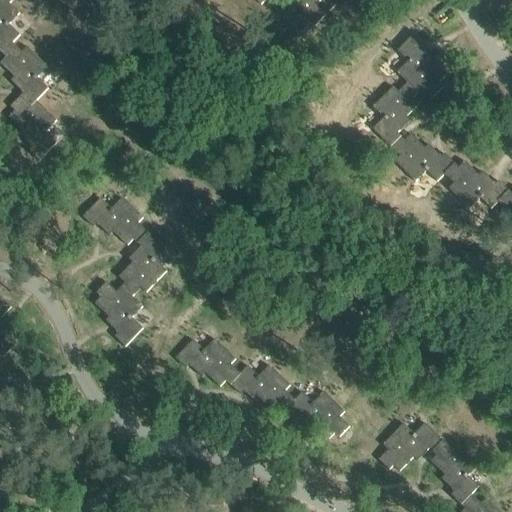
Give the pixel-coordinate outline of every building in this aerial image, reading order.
[(0,0),(0,54),(10,44),(11,44),(18,37),(7,26),(18,15),(7,5),(2,0),(0,0)] [(278,0),(274,5),(291,24),(303,13),(313,24),(335,4),(330,0),(278,0)] [(403,90),(414,100),(418,96),(428,105),(439,95),(434,90),(440,84),(426,70),(430,67),(417,54),(421,51),(410,40),(392,58),(403,69),(392,80),(402,90),(403,90)] [(22,95),(19,98),(29,107),(34,102),(35,103),(47,90),(36,80),(46,68),(25,48),(20,53),(11,44),(10,44),(0,54),(4,59),(0,63),(0,66),(12,79),(9,83),(22,95)] [(403,90),(402,90),(393,99),(388,94),(368,115),(379,126),(368,137),(385,155),(396,144),(393,141),(406,128),(402,125),(416,111),(410,104),(414,100),(403,90)] [(55,123),(35,103),(34,102),(29,107),(19,98),(9,109),(13,113),(7,119),(21,133),(18,137),(31,149),(27,152),(38,163),(56,144),(45,134),(55,123)] [(396,144),(385,155),(395,164),(390,169),(411,190),(422,179),(433,190),(441,182),(440,181),(450,171),(440,161),(437,165),(424,152),(421,156),(407,142),(400,148),(396,144)] [(440,181),(441,182),(450,191),(445,196),(466,217),(477,206),(488,217),(495,209),(494,209),(505,198),(495,188),(491,192),(479,179),(475,183),(461,169),(455,175),(450,171),(440,181)] [(137,243),(148,232),(138,223),(143,218),(122,198),(112,209),(100,198),(83,217),(90,223),(93,227),(97,223),(110,236),(113,232),(128,246),(134,240),(137,243)] [(494,209),(495,209),(504,218),(499,223),(511,236),(511,199),(509,202),(505,198),(494,209)] [(125,283),(122,287),(132,297),(141,288),(146,293),(167,272),(156,261),(166,250),(148,232),(137,243),(141,247),(129,259),(132,263),(119,277),(125,283)] [(132,297),(122,287),(117,292),(107,282),(96,293),(101,297),(94,304),(109,317),(105,321),(119,333),(115,337),(119,340),(119,341),(125,347),(143,329),(132,318),(143,307),(132,297)] [(0,315),(2,317),(11,307),(1,298),(0,299),(0,315)] [(0,356),(1,356),(3,358),(13,348),(2,338),(0,341),(0,356)] [(230,384),(240,374),(231,365),(235,360),(214,339),(204,350),(193,340),(175,358),(186,369),(189,365),(198,374),(199,374),(202,377),(206,373),(220,387),(226,381),(230,384)] [(240,374),(230,384),(240,395),(244,391),(257,403),(260,400),(274,413),(280,407),(284,411),(294,400),(285,391),(290,386),(269,365),(258,376),(247,366),(240,374)] [(302,392),(294,400),(284,411),(295,421),(298,417),(311,430),(315,426),(329,440),(335,433),(340,437),(350,426),(340,417),(345,412),(323,391),(313,403),(302,392)] [(432,451),(443,440),(425,423),(414,434),(403,424),(383,445),(388,450),(378,460),(389,470),(393,466),(400,472),(413,458),(417,461),(430,448),(432,451)] [(443,440),(432,451),(437,455),(431,461),(445,475),(441,479),(454,492),(450,495),(460,504),(471,494),(472,494),(479,487),(468,476),(479,465),(458,445),(453,450),(443,440)] [(0,462),(4,466),(13,456),(3,447),(1,449),(0,448),(0,462)] [(0,501),(5,506),(14,496),(4,487),(2,489),(0,487),(0,501)] [(471,494),(460,504),(465,509),(461,511),(500,511),(486,498),(481,503),(472,494),(471,494)]
